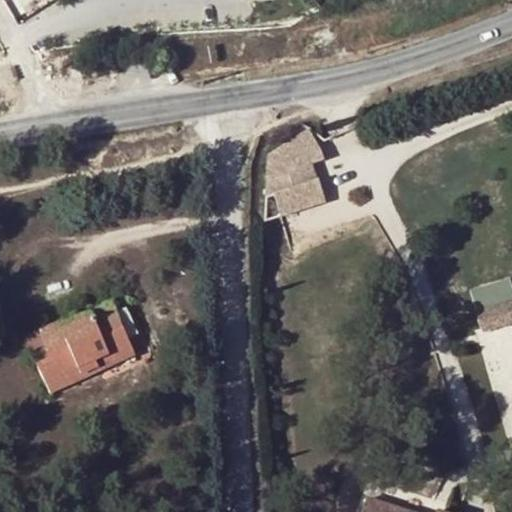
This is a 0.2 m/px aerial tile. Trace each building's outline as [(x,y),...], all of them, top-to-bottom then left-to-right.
[(326,148),(311,126),(270,154),(268,219),(329,201),(322,178),(302,184),(297,169),(318,163),(329,159),(326,148)] [(318,163),(297,169),(302,184),(322,178),(318,163)] [(511,298),(477,309),(481,327),(483,333),(511,323),(511,298)] [(46,347),(31,354),(48,393),(97,371),(93,361),(130,346),(127,339),(115,312),(112,305),(70,323),(74,335),(63,339),(59,328),(56,322),(39,330),(46,347)] [(115,312),(127,339),(138,335),(126,308),(115,312)] [(70,323),(59,328),(63,339),(74,335),(70,323)] [(23,336),(31,354),(46,347),(39,330),(23,336)] [(93,361),(97,371),(133,355),(130,346),(93,361)] [(444,511),(437,510),(436,511),(415,511),(367,495),(361,511),(444,511)]
